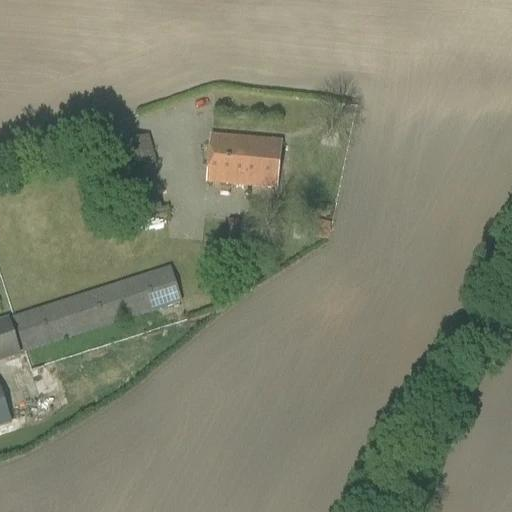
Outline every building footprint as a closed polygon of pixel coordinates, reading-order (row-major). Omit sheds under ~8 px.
[(151,172),(157,170),(148,135),(118,144),(138,219),(168,210),(168,208),(161,210),(151,172)] [(206,184),(276,190),(281,143),(210,136),(206,184)] [(12,318),(24,354),(182,304),(170,268),(12,318)] [(8,321),(0,323),(0,361),(19,355),(8,321)] [(0,427),(9,425),(0,395),(0,427)]
